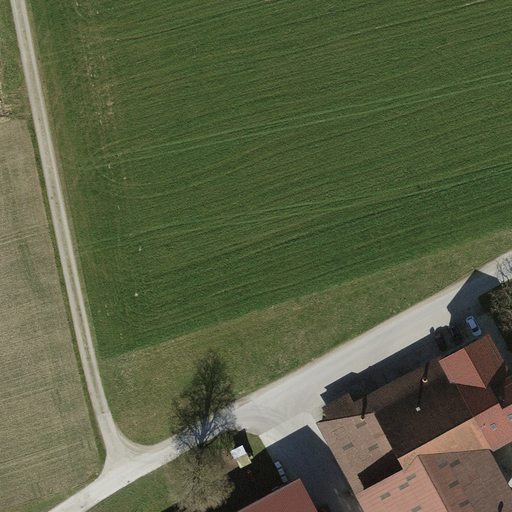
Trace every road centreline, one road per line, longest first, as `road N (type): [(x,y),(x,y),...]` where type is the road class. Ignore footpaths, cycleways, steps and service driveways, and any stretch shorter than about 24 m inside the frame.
road 1 (track): [(78,511),(127,476),(511,277)]
road 2 (track): [(127,476),(88,339),(18,0)]
road 3 (track): [(348,511),(281,396)]
